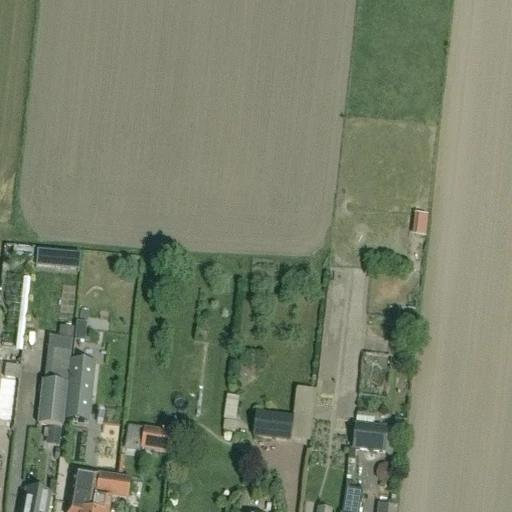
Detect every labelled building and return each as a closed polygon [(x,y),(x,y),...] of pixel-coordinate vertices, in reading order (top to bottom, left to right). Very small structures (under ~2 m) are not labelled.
[(25,273),(26,253),(7,252),(6,272),(25,273)] [(87,325),(77,324),(75,342),(85,343),(87,325)] [(59,329),(58,338),(72,339),(73,330),(59,329)] [(96,364),(71,362),(64,421),(89,424),(96,364)] [(36,426),(62,429),(67,384),(41,381),(36,426)] [(0,451),(11,453),(15,413),(0,411),(0,451)] [(293,419),(256,414),(253,439),(290,444),(293,419)] [(387,429),(354,426),(351,450),(349,450),(348,462),(354,463),(355,452),(385,455),(387,429)] [(47,429),(46,438),(60,439),(61,430),(47,429)] [(168,456),(171,434),(143,430),(140,452),(168,456)] [(92,511),(98,476),(74,472),(67,511),(92,511)] [(129,481),(98,476),(92,511),(108,511),(111,499),(126,502),(129,481)] [(358,511),(362,493),(346,490),(342,511),(358,511)] [(48,511),(51,496),(26,491),(21,511),(48,511)]
